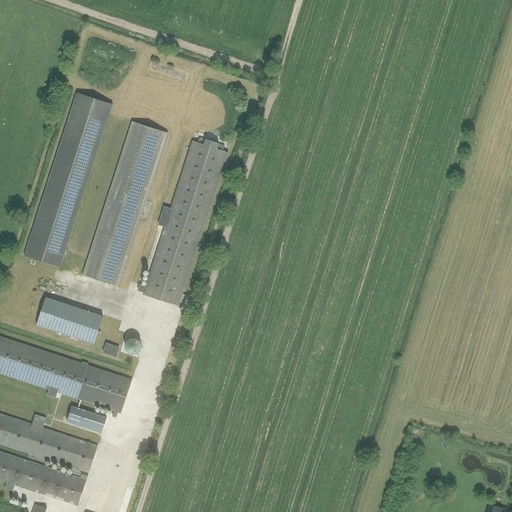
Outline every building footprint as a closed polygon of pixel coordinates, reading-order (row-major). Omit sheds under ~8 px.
[(113,104),(77,93),(24,256),(60,268),(113,104)] [(119,286),(168,133),(132,122),(83,274),(119,286)] [(217,149),(219,143),(205,139),(204,145),(192,141),(170,209),(164,207),(158,225),(165,227),(145,287),(140,285),(138,290),(144,292),(143,295),(178,306),(228,153),(217,149)] [(94,344),(103,316),(46,297),(37,325),(94,344)] [(121,413),(131,380),(0,336),(0,373),(49,389),(47,395),(55,398),(57,392),(114,411),(112,416),(116,417),(117,412),(121,413)] [(132,354),(136,354),(138,352),(140,350),(141,347),(141,344),(139,341),(137,339),(134,338),(130,338),(128,340),(126,342),(125,345),(125,349),(127,351),(129,354),(132,354)] [(116,357),(119,348),(106,343),(103,352),(116,357)] [(106,417),(73,406),(67,423),(101,433),(106,417)] [(32,424),(0,414),(0,444),(83,471),(80,478),(0,452),(0,480),(7,483),(5,488),(13,491),(15,485),(78,506),(97,446),(43,428),(46,418),(35,415),(32,424)] [(431,470),(429,476),(439,479),(441,473),(431,470)] [(31,510),(33,501),(10,494),(8,502),(31,510)]
